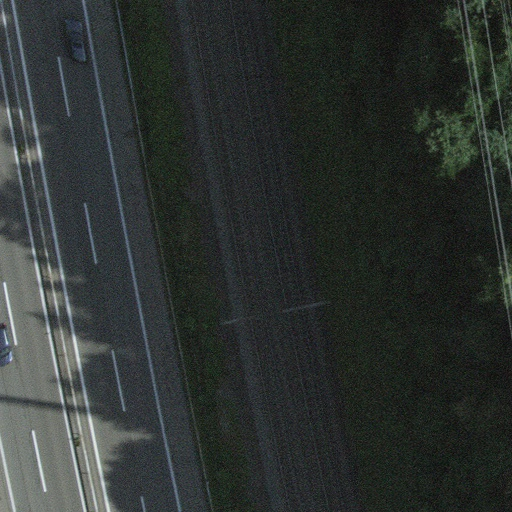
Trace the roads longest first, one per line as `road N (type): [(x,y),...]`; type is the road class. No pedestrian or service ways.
road 1 (motorway): [(147,511),(49,0)]
road 2 (motorway): [(0,260),(49,511)]
